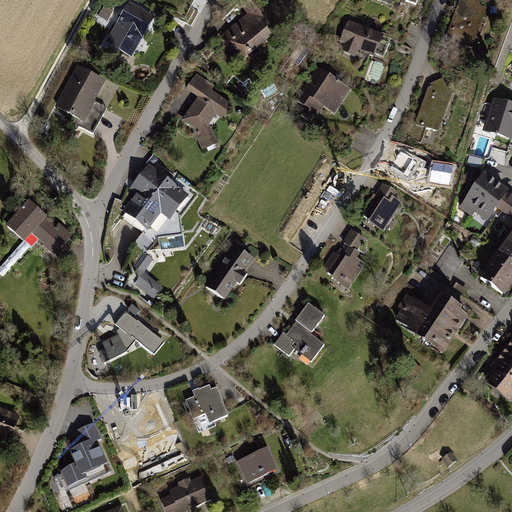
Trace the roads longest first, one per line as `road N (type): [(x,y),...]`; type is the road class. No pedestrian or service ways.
road 1 (residential): [(69,385),(125,389),(172,380),(252,336),(375,154),(441,0)]
road 2 (residential): [(511,293),(403,441),(269,511)]
road 3 (residential): [(89,223),(215,0)]
road 4 (residential): [(89,223),(93,257),(69,385)]
road 5 (track): [(19,138),(93,0)]
road 6 (unclassified): [(0,117),(89,223)]
road 7 (residential): [(69,385),(14,511)]
road 8 (tertiary): [(406,511),(511,436)]
